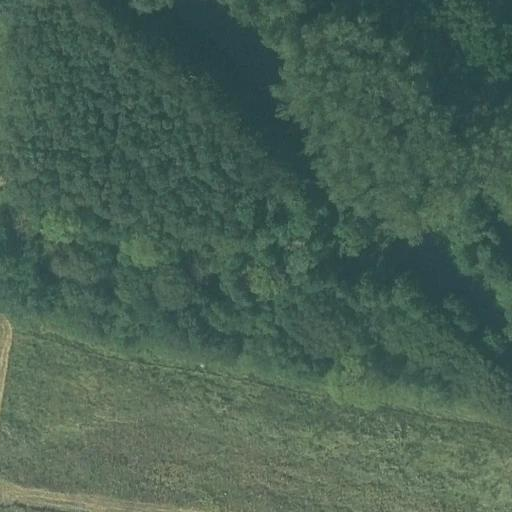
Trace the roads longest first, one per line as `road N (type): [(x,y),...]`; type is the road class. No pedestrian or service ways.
road 1 (track): [(32,0),(18,168),(58,185),(363,250),(422,283),(511,370)]
road 2 (track): [(118,0),(222,79),(422,283)]
